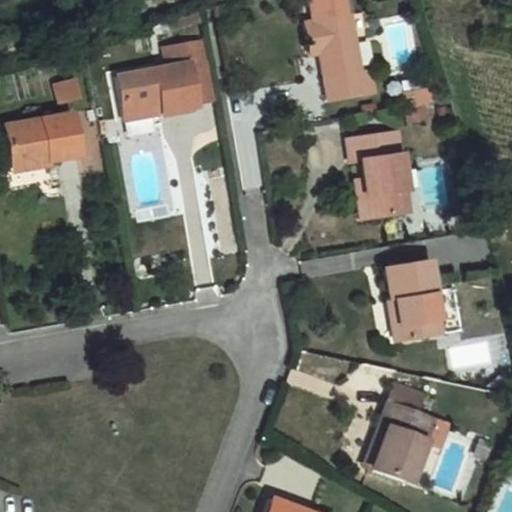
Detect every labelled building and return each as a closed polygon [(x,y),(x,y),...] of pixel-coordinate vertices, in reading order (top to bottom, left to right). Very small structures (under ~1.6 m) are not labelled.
[(291,0),(295,19),(327,12),(325,0),(291,0)] [(302,40),(310,97),(359,87),(355,64),(341,68),(331,11),(327,12),(295,19),(286,21),(290,42),(302,40)] [(103,92),(113,140),(181,127),(172,78),(168,59),(145,63),(149,82),(103,92)] [(172,78),(181,127),(201,123),(191,74),(172,78)] [(49,84),(51,104),(69,102),(66,82),(49,84)] [(417,89),(397,92),(399,103),(419,100),(417,89)] [(397,92),(389,94),(391,105),(399,103),(397,92)] [(60,110),(0,120),(0,183),(39,178),(35,157),(68,151),(60,110)] [(344,154),(357,216),(399,204),(381,124),(334,132),(337,156),(344,154)] [(82,171),(99,172),(100,155),(82,155),(82,171)] [(389,267),(402,342),(435,337),(428,297),(437,295),(430,260),(389,267)] [(396,422),(381,465),(413,479),(438,415),(419,408),(424,391),(400,382),(388,418),(396,422)]
